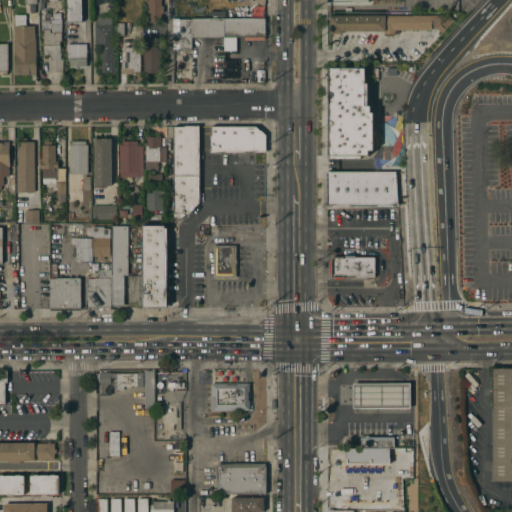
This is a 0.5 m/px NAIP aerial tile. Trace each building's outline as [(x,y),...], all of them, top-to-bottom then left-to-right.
[(36,0),(36,4),(34,4),(35,12),(28,13),(28,4),(23,4),(23,0),(36,0)] [(65,0),(80,0),(81,22),(66,22),(65,0)] [(146,0),(159,0),(160,6),(162,6),(162,13),(160,13),(160,19),(155,19),(155,23),(149,23),(149,19),(146,19),(146,0)] [(13,75),(13,14),(25,14),(25,26),(33,26),(33,38),(35,38),(35,75),(13,75)] [(451,20),(440,33),(434,28),(430,28),(430,20),(429,20),(429,30),(397,30),(397,34),(382,34),(382,31),(340,31),(340,34),(327,34),(327,15),(446,15),(451,20)] [(99,73),(99,71),(97,71),(97,65),(99,65),(99,56),(97,56),(97,44),(94,44),(94,18),(111,18),(111,55),(113,55),(114,73),(99,73)] [(172,49),(171,19),(264,18),(264,37),(190,38),(190,49),(172,49)] [(47,59),(50,59),(50,54),(42,54),(42,30),(41,30),(41,20),(60,20),(60,41),(59,41),(58,60),(62,60),(62,73),(47,72),(47,59)] [(143,38),(157,38),(157,46),(159,46),(159,66),(157,66),(157,73),(143,73),(143,38)] [(68,61),(65,61),(66,44),(76,44),(76,48),(84,48),(84,51),(85,51),(85,67),(79,67),(79,69),(74,69),(74,67),(68,67),(68,61)] [(131,73),(131,74),(121,74),(121,61),(123,61),(123,47),(138,47),(139,73),(131,73)] [(190,51),(185,50),(184,55),(175,54),(173,69),(189,71),(190,51)] [(373,117),(356,117),(356,113),(344,113),(344,106),(327,106),(327,68),(373,69),(373,117)] [(188,215),(185,215),(181,219),(173,219),(173,127),(198,127),(199,203),(188,215)] [(264,136),(264,153),(209,153),(209,127),(254,127),(264,136)] [(110,186),(105,185),(105,188),(93,188),(93,137),(110,137),(110,186)] [(144,137),(159,137),(159,147),(165,147),(165,163),(157,163),(157,170),(144,170),(144,137)] [(69,145),(70,145),(70,141),(85,141),(85,145),(87,145),(86,174),(68,174),(69,145)] [(0,142),(8,142),(8,177),(2,177),(2,186),(0,186),(0,142)] [(33,142),(33,193),(16,193),(15,167),(16,167),(16,142),(33,142)] [(44,146),(44,142),(51,142),(51,146),(54,146),(54,161),(57,161),(57,169),(64,168),(64,180),(56,180),(56,178),(41,178),(41,169),(40,169),(39,161),(41,161),(41,146),(44,146)] [(118,145),(120,145),(120,142),(135,142),(135,147),(141,147),(142,178),(122,178),(122,174),(118,174),(118,145)] [(394,172),(396,204),(392,204),(392,206),(325,206),(325,172),(326,172),(394,172)] [(161,174),(161,183),(150,183),(150,174),(161,174)] [(55,183),(64,182),(64,202),(55,202),(55,183)] [(145,191),(161,191),(161,211),(145,211),(145,191)] [(115,219),(91,219),(91,205),(115,205),(115,219)] [(117,205),(130,205),(130,206),(140,206),(141,215),(137,215),(137,220),(130,220),(130,217),(117,218),(117,205)] [(38,210),(38,223),(24,223),(23,210),(38,210)] [(142,226),(164,226),(164,228),(167,228),(167,307),(143,307),(142,226)] [(92,237),(90,237),(90,227),(103,228),(103,230),(108,230),(108,257),(103,257),(103,261),(96,261),(96,257),(92,257),(92,237)] [(111,227),(127,227),(127,276),(123,276),(123,306),(111,307),(111,271),(111,227)] [(91,238),(91,262),(81,262),(81,260),(74,260),(74,244),(70,244),(70,238),(91,238)] [(213,246),(235,246),(235,279),(212,279),(213,246)] [(327,280),(327,254),(375,254),(376,280),(327,280)] [(80,307),(50,308),(50,264),(56,264),(56,279),(80,278),(80,307)] [(111,307),(110,308),(109,309),(87,309),(86,308),(86,306),(86,279),(95,279),(95,278),(98,278),(98,271),(111,271),(111,307)] [(511,482),(491,482),(491,407),(490,407),(490,369),(511,369),(511,482)] [(143,371),(153,371),(153,409),(144,409),(143,371)] [(136,388),(136,386),(122,386),(122,390),(115,390),(115,374),(136,374),(136,372),(142,372),(142,388),(136,388)] [(109,384),(96,384),(96,374),(98,374),(98,373),(109,373),(109,384)] [(211,411),(211,383),(248,383),(249,411),(211,411)] [(353,383),(409,383),(409,408),(353,408),(353,383)] [(110,395),(98,395),(98,385),(110,385),(110,395)] [(108,440),(108,432),(118,432),(118,440),(108,440)] [(360,448),(360,436),(394,436),(394,448),(360,448)] [(118,456),(109,456),(108,440),(118,440),(118,456)] [(53,450),(55,450),(55,454),(54,454),(54,460),(34,460),(33,461),(20,461),(20,464),(9,464),(9,462),(0,462),(0,444),(53,444),(53,450)] [(265,494),(216,494),(215,464),(264,464),(265,494)] [(12,494),(12,495),(6,495),(6,494),(0,494),(0,475),(3,475),(3,476),(15,476),(15,475),(20,475),(20,476),(23,476),(23,494),(12,494)] [(46,494),(46,495),(41,495),(41,494),(29,494),(29,476),(32,476),(32,475),(37,475),(37,476),(49,476),(49,475),(54,475),(54,476),(58,476),(58,494),(46,494)] [(169,480),(184,480),(184,494),(169,494),(169,480)] [(347,486),(347,497),(328,497),(327,486),(347,486)] [(349,486),(357,486),(357,489),(384,488),(385,497),(381,497),(381,500),(384,500),(384,506),(379,506),(379,507),(350,508),(349,486)] [(262,498),(262,511),(230,511),(230,498),(262,498)] [(106,511),(96,511),(96,499),(106,499),(106,511)] [(120,511),(110,511),(110,499),(120,499),(120,511)] [(133,511),(123,511),(123,499),(133,499),(133,511)] [(146,511),(137,511),(137,499),(146,499),(146,511)] [(149,511),(149,505),(152,505),(152,501),(166,501),(166,500),(169,500),(169,501),(172,501),(172,511),(149,511)] [(0,511),(45,511),(45,503),(0,503),(0,511)]
